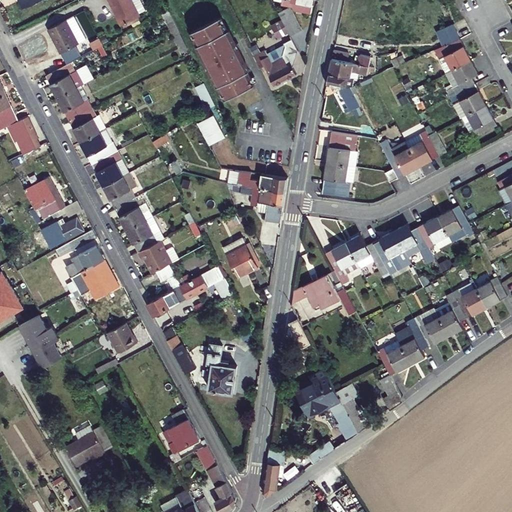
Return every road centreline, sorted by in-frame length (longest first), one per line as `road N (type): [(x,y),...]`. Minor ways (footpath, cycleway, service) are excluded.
road 1 (residential): [(252,495),(232,476),(0,30)]
road 2 (residential): [(511,328),(273,502),(247,509)]
road 3 (tertiary): [(294,204),(252,495)]
road 4 (residential): [(294,204),(381,210),(511,141)]
road 5 (tertiary): [(333,0),(294,204)]
